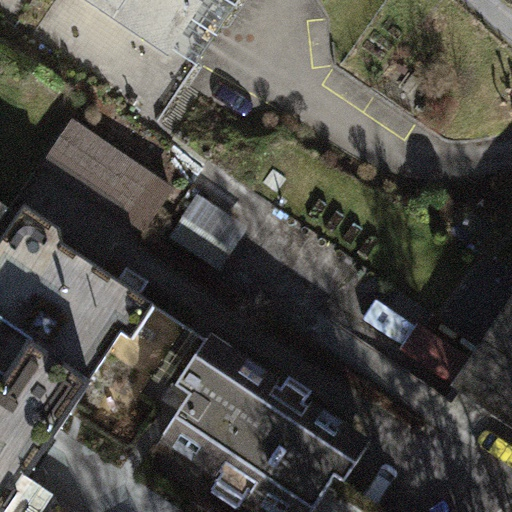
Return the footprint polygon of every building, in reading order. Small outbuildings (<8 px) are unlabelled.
[(94,0),(164,41),(188,0),(94,0)] [(174,209),(72,138),(47,175),(148,246),(174,209)] [(197,194),(174,239),(227,266),(249,221),(197,194)] [(20,207),(0,238),(0,511),(5,511),(120,339),(134,349),(159,311),(63,249),(60,233),(20,207)] [(511,311),(452,400),(511,440),(511,311)] [(420,313),(409,349),(463,365),(473,328),(420,313)] [(187,404),(158,448),(255,511),(317,511),(335,485),(345,492),(374,448),(211,341),(175,396),(187,404)]
